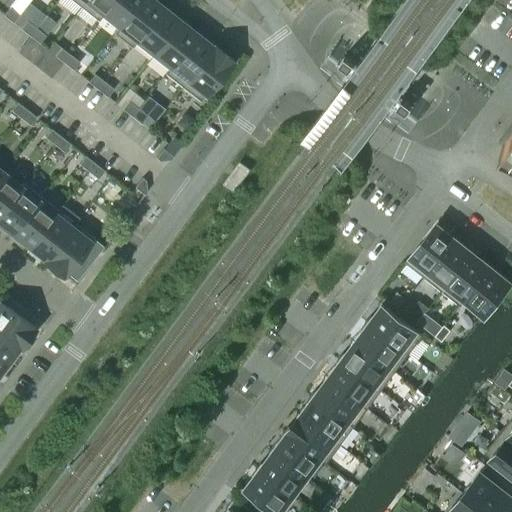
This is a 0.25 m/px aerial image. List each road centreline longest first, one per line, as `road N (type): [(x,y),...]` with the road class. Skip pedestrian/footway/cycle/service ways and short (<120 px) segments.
road 1 (residential): [(449,170),(191,511)]
road 2 (residential): [(289,58),(93,327)]
road 3 (residential): [(289,58),(373,139),(449,170)]
road 4 (residential): [(93,327),(0,456)]
